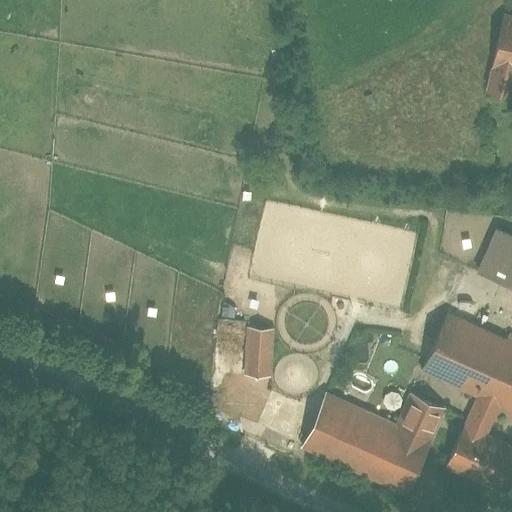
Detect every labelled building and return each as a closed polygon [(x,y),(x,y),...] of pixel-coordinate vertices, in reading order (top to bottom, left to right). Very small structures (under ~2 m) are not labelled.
[(511,12),(504,11),(486,88),(510,94),(511,86),(511,12)] [(511,231),(495,224),(476,269),(511,285),(511,231)] [(423,368),(476,393),(500,404),(511,409),(511,340),(449,312),(423,368)] [(272,327),(246,326),(245,372),(271,373),(272,327)] [(327,390),(304,443),(405,488),(442,405),(411,391),(398,421),(327,390)] [(476,393),(444,463),(500,488),(511,463),(511,440),(488,430),(500,404),(476,393)]
